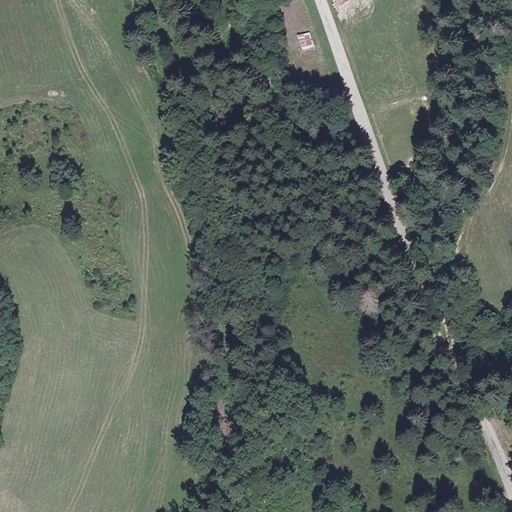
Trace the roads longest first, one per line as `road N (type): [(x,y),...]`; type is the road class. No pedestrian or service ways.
road 1 (track): [(135,0),(174,112),(180,162),(228,253),(235,283),(227,364),(239,404),(236,434),(196,511)]
road 2 (unclassified): [(511,489),(450,354),(318,0)]
